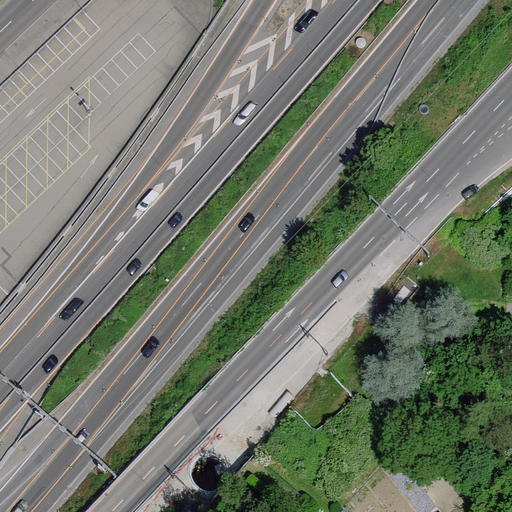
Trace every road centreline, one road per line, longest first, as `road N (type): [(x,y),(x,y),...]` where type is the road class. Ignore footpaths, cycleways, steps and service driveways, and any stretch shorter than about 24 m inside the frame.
road 1 (motorway): [(6,511),(441,0)]
road 2 (motorway): [(356,0),(0,394)]
road 3 (primary): [(115,511),(477,149)]
road 4 (motorway): [(263,0),(140,186),(0,372)]
